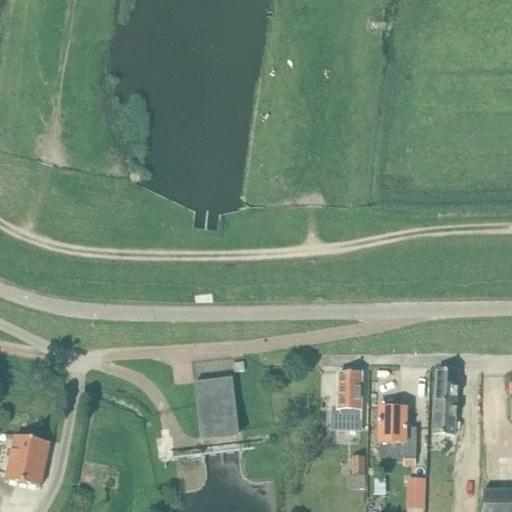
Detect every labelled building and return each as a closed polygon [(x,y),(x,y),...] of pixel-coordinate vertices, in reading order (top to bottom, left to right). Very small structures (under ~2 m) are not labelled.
[(231,375),(242,374),(241,364),(230,365),(231,375)] [(456,405),(458,373),(436,371),(434,403),(456,405)] [(338,412),(332,412),(332,425),(332,432),(360,432),(360,425),(361,395),(361,375),(338,375),(338,395),(338,412)] [(200,438),(204,437),(238,433),(232,380),(194,385),(196,405),(200,438)] [(454,437),(456,405),(434,403),(432,436),(454,437)] [(411,430),(403,430),(404,411),(379,410),(379,445),(378,461),(415,462),(416,430),(411,430)] [(40,489),(49,445),(14,438),(5,482),(40,489)] [(367,459),(352,459),(352,477),(367,477),(367,459)] [(425,488),(443,489),(444,461),(426,460),(425,488)] [(406,480),(406,510),(424,511),(425,480),(406,480)] [(482,511),(511,511),(511,492),(483,493),(482,511)]
